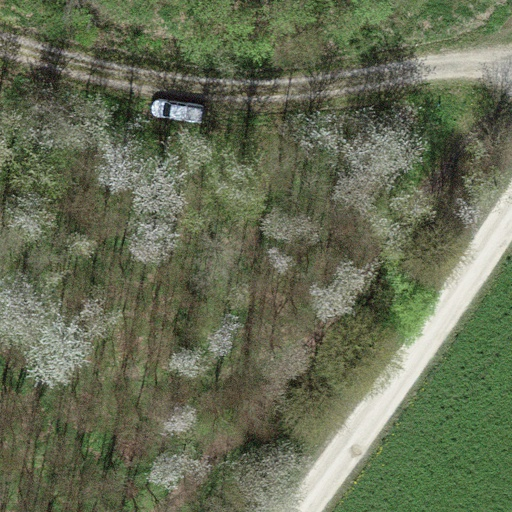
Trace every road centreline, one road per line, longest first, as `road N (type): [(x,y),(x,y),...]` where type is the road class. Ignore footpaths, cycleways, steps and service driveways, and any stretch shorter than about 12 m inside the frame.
road 1 (track): [(511,65),(484,59),(341,85),(140,81),(0,40)]
road 2 (track): [(511,211),(277,511)]
